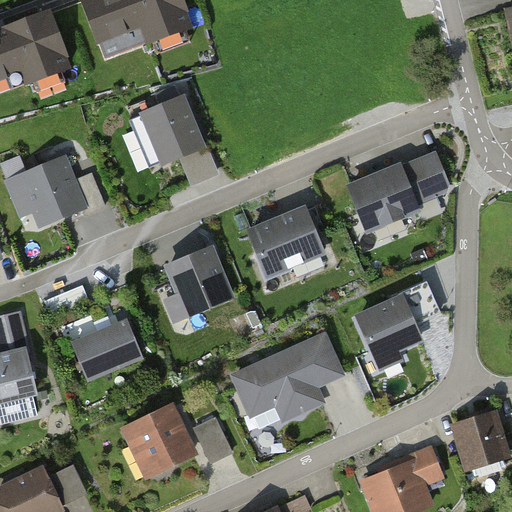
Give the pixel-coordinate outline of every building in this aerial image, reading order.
[(88,0),(84,2),(101,44),(113,40),(119,56),(191,28),(185,12),(188,11),(183,0),(88,0)] [(51,12),(0,31),(0,80),(23,72),(27,84),(69,68),(65,57),(68,56),(51,12)] [(185,100),(138,120),(161,175),(208,155),(185,100)] [(401,168),(352,188),(370,230),(418,209),(421,216),(439,209),(441,205),(436,194),(445,190),(447,185),(436,157),(402,171),(401,168)] [(74,183),(64,159),(23,176),(43,226),(84,209),(86,215),(106,207),(93,175),(74,183)] [(272,225),(252,233),(260,253),(256,254),(267,281),(292,271),(290,266),(323,252),(306,211),(286,219),(285,216),(270,222),(272,225)] [(231,297),(211,249),(170,267),(191,314),(231,297)] [(427,273),(357,306),(384,362),(407,351),(403,342),(426,332),(418,315),(442,304),(427,273)] [(90,300),(83,286),(46,301),(52,316),(90,300)] [(0,358),(0,401),(36,393),(26,353),(29,352),(20,314),(0,318),(0,346),(8,345),(11,356),(0,358)] [(76,344),(90,378),(141,357),(127,323),(76,344)] [(329,328),(234,369),(252,411),(279,400),(286,414),(328,396),(321,381),(347,370),(329,328)] [(175,396),(122,421),(146,473),(199,448),(175,396)] [(511,460),(511,458),(498,412),(452,426),(467,474),(511,460)] [(219,421),(195,431),(212,467),(235,456),(219,421)] [(433,443),(359,472),(374,511),(391,511),(429,497),(421,478),(443,469),(433,443)] [(45,462),(0,483),(0,504),(3,511),(52,511),(66,506),(62,499),(87,487),(75,461),(50,473),(45,462)] [(308,489),(251,511),(297,511),(315,505),(308,489)]
